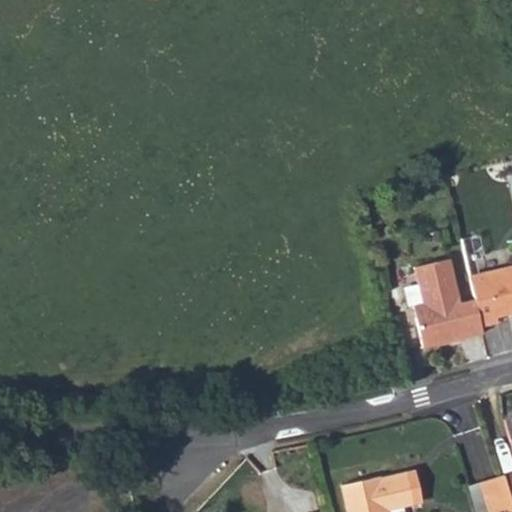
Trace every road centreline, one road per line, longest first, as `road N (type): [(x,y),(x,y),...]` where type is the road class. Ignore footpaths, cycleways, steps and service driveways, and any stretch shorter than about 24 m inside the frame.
road 1 (residential): [(219,442),(511,370)]
road 2 (residential): [(0,439),(219,442)]
